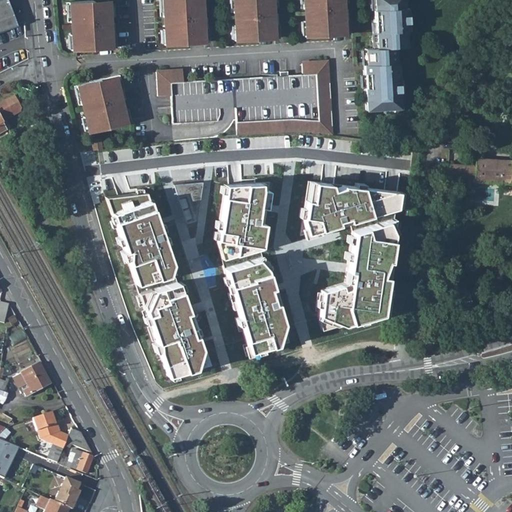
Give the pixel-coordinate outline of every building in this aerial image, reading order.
[(16,23),(7,0),(0,0),(0,29),(16,24),(16,23)] [(160,0),(161,7),(163,7),(165,33),(163,33),(163,44),(208,41),(206,24),(201,24),(201,17),(200,11),(202,11),(200,0),(160,0)] [(231,0),(231,2),(234,2),(236,29),(233,29),(234,40),(278,37),(277,19),(271,20),(271,12),(271,7),(272,7),(271,0),(231,0)] [(304,0),(306,24),(303,24),(304,35),(348,32),(347,15),(342,15),(341,8),(341,2),(342,2),(341,0),(304,0)] [(402,0),(373,0),(374,7),(373,7),(374,30),(375,30),(376,46),(365,47),(366,62),(363,63),(366,108),(400,106),(398,68),(396,68),(394,45),(406,44),(405,28),(406,28),(406,20),(407,20),(406,5),(403,5),(402,0)] [(92,1),(67,2),(68,13),(71,13),(72,39),(70,39),(71,50),(115,48),(114,30),(108,30),(108,23),(108,17),(109,17),(108,2),(92,3),(92,1)] [(235,119),(236,135),(249,134),(259,134),(267,133),(273,133),(291,133),(298,132),(302,133),(313,133),(327,134),(332,135),(327,61),(314,62),(314,73),(302,74),(287,75),(287,71),(279,71),(279,75),(182,82),(170,82),(169,71),(155,72),(157,96),(170,95),(172,123),(225,120),(235,119)] [(302,74),(314,73),(314,62),(301,63),(302,74)] [(170,82),(182,82),(181,71),(169,71),(170,82)] [(118,75),(75,85),(78,95),(80,95),(86,120),(84,121),(86,132),(115,125),(114,122),(125,120),(122,109),(121,105),(120,106),(117,93),(122,92),(118,75)] [(0,131),(5,129),(0,120),(20,110),(20,107),(13,95),(0,102),(0,131)] [(125,120),(114,122),(115,125),(129,122),(126,108),(122,109),(125,120)] [(93,150),(102,149),(100,139),(92,140),(93,150)] [(500,183),(502,159),(475,157),(474,165),(441,163),(440,178),(500,183)] [(511,160),(502,159),(500,183),(511,183),(511,160)] [(350,228),(351,231),(346,269),(344,282),(321,290),(318,321),(337,330),(391,316),(402,236),(393,219),(399,191),(307,181),(300,236),(349,223),(350,228)] [(269,182),(224,184),(217,242),(249,358),(283,349),(291,327),(273,274),(275,271),(261,255),(269,182)] [(147,193),(106,196),(166,376),(173,381),(212,366),(147,193)] [(25,396),(49,383),(38,363),(12,377),(20,394),(23,393),(25,396)] [(56,423),(54,424),(50,412),(32,418),(39,439),(51,444),(62,448),(63,445),(67,436),(59,432),(56,423)] [(0,439),(12,445),(16,439),(3,428),(0,431),(0,439)] [(90,452),(79,433),(70,429),(67,436),(63,445),(69,448),(70,444),(90,452)] [(58,458),(62,448),(51,444),(45,458),(56,463),(58,458)] [(85,474),(92,457),(72,449),(70,453),(70,452),(68,458),(65,457),(64,460),(58,458),(56,463),(62,466),(69,469),(70,467),(85,474)] [(83,479),(67,473),(61,470),(51,494),(43,490),(40,497),(67,508),(71,510),(83,479)] [(20,509),(27,494),(23,492),(14,511),(26,511),(20,509)] [(65,511),(67,508),(40,497),(39,496),(34,506),(44,510),(42,511),(65,511)]
